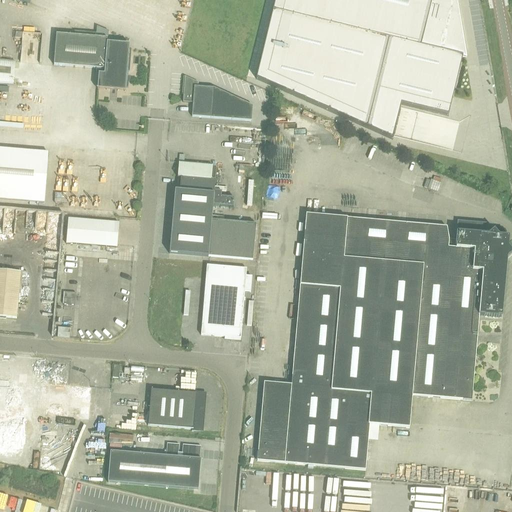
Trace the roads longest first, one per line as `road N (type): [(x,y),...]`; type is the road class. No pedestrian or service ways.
road 1 (unclassified): [(138,354),(158,92)]
road 2 (unclassified): [(224,511),(231,370),(138,354)]
road 3 (unclassified): [(138,354),(0,342)]
road 4 (unknown): [(0,251),(34,257),(37,346)]
